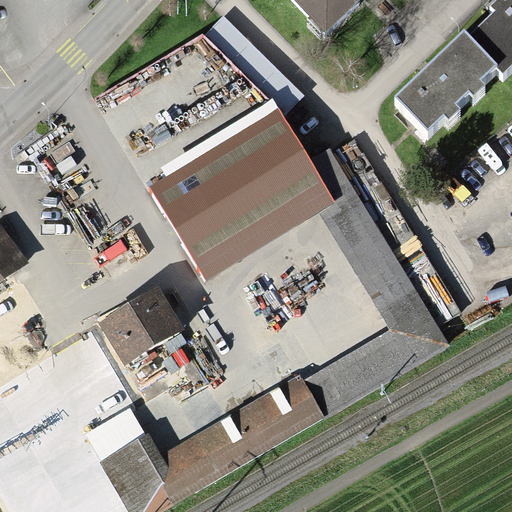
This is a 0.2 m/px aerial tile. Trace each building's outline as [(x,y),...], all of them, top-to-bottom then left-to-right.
[(295,0),(328,35),(365,0),(295,0)] [(464,29),(394,92),(425,127),(498,62),(506,71),(511,65),(511,0),(507,0),(469,34),(464,29)] [(387,329),(304,378),(300,372),(160,455),(148,436),(104,462),(134,511),(153,511),(440,342),(327,154),(309,165),(276,110),(148,186),(199,272),(207,286),(321,218),(387,329)] [(4,240),(0,242),(0,297),(29,277),(4,240)] [(161,308),(107,344),(131,379),(185,343),(161,308)]
